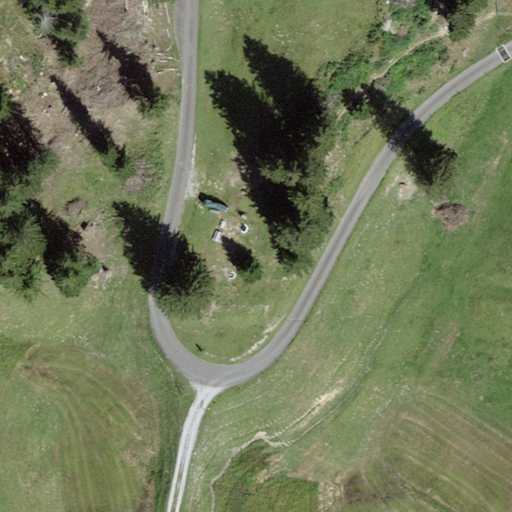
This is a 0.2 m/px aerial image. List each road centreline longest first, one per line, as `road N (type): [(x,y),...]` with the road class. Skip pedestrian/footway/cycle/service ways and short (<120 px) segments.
road 1 (track): [(179,183),(159,273),(161,329),(193,367),(237,374),(281,339),(393,145),(417,117),(511,48)]
road 2 (track): [(193,0),(179,183)]
road 3 (track): [(224,374),(192,420),(171,511)]
